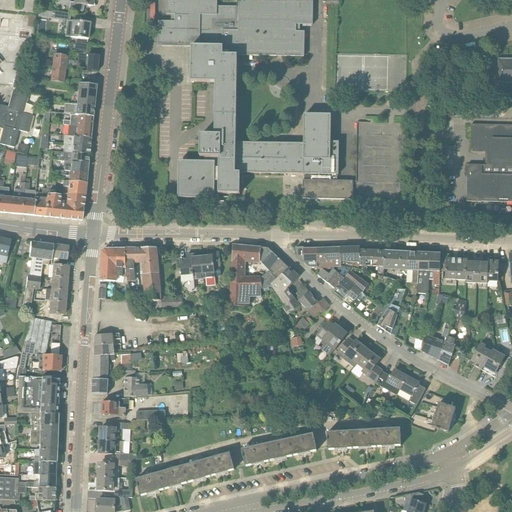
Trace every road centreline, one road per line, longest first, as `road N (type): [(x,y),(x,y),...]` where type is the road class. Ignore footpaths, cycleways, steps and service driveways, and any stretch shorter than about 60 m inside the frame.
road 1 (residential): [(75,511),(93,234)]
road 2 (residential): [(489,397),(373,333),(284,253),(280,236)]
road 3 (residential): [(93,234),(120,0)]
road 4 (residential): [(511,241),(280,236)]
road 5 (tertiary): [(255,506),(315,503),(452,470)]
road 6 (tertiary): [(444,455),(255,506)]
road 7 (residential): [(280,236),(93,234)]
